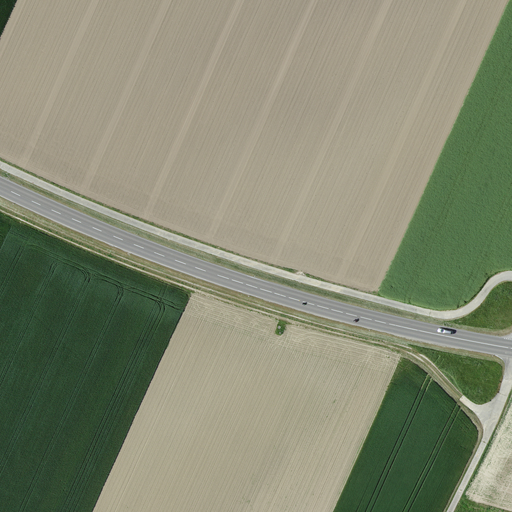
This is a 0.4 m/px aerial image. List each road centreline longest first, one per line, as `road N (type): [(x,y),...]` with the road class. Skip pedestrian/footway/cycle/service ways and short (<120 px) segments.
road 1 (track): [(511,275),(495,279),(462,312),(430,313),(170,236),(0,164)]
road 2 (track): [(493,420),(413,352),(206,291),(0,207)]
road 3 (secondary): [(0,186),(270,292),(511,348)]
road 4 (track): [(449,511),(511,370)]
